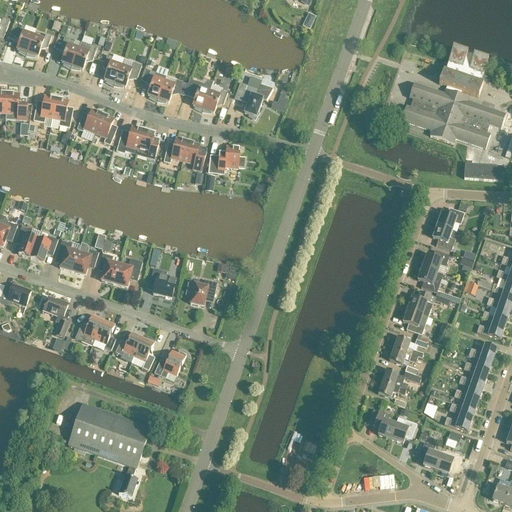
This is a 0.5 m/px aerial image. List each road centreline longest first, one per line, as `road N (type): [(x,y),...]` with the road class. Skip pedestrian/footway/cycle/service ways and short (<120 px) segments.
road 1 (residential): [(312,155),(151,119),(45,84)]
road 2 (residential): [(242,352),(0,268)]
road 3 (residential): [(345,434),(428,196)]
road 4 (residential): [(242,352),(312,155)]
road 5 (residential): [(312,155),(365,0)]
road 6 (residential): [(461,511),(511,369)]
road 7 (residential): [(199,465),(320,504)]
road 8 (residential): [(428,196),(312,155)]
road 9 (residential): [(199,465),(242,352)]
